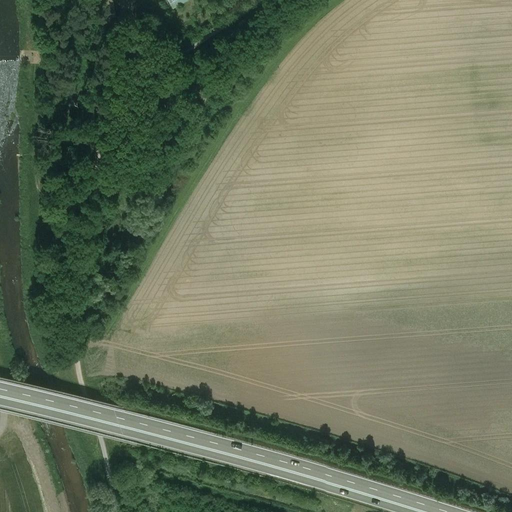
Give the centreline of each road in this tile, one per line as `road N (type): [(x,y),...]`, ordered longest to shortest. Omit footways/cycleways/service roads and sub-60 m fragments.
road 1 (trunk): [(454,511),(201,433),(0,386)]
road 2 (trunk): [(0,400),(199,447),(411,511)]
road 3 (track): [(104,102),(82,232),(76,334),(77,370),(101,453)]
